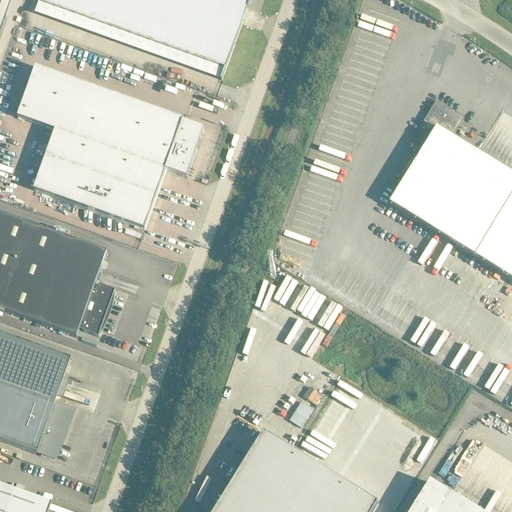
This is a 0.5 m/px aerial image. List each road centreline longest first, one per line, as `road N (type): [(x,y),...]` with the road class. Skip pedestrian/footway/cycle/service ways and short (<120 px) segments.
road 1 (unclassified): [(110,511),(293,0)]
road 2 (unknown): [(436,53),(345,224),(338,254),(346,281),(367,299),(474,371),(511,385)]
road 3 (unknown): [(185,304),(93,235),(0,197)]
road 4 (unknown): [(198,511),(238,385),(256,367),(296,365)]
